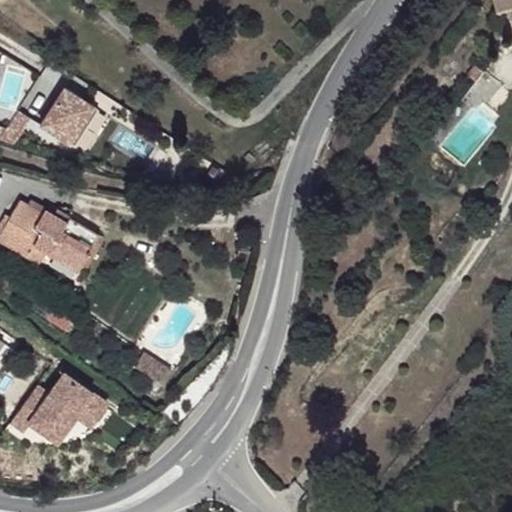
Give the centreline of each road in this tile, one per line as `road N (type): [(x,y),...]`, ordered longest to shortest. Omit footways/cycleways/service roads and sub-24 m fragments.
road 1 (tertiary): [(375,0),(293,162),(243,346),(216,400),(178,446)]
road 2 (unknown): [(511,184),(469,259),(282,511)]
road 3 (tertiary): [(178,446),(134,481),(82,500),(0,498)]
